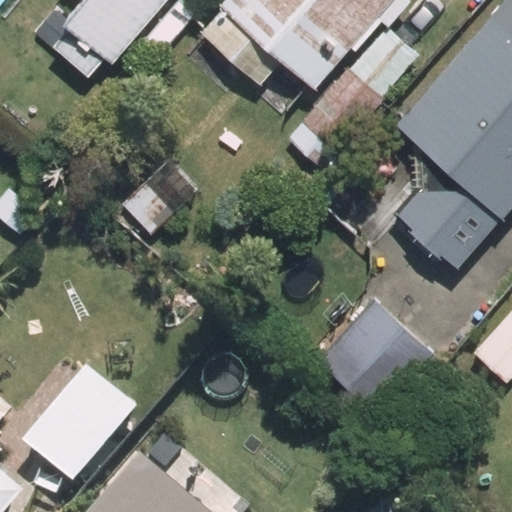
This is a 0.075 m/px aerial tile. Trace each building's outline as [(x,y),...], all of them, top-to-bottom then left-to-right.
[(65,0),(52,16),(110,65),(166,0),(65,0)] [(230,0),(202,33),(261,84),(278,64),(314,95),(395,0),(230,0)] [(459,276),(511,214),(511,12),(499,2),(394,125),(440,165),(393,220),(459,276)] [(386,27),(304,122),(337,149),(418,54),(386,27)] [(26,171),(0,200),(0,217),(22,237),(56,198),(26,171)] [(315,363),(378,417),(433,353),(370,299),(315,363)] [(511,314),(476,357),(505,381),(511,372),(511,314)] [(21,448),(75,494),(141,416),(87,371),(21,448)] [(200,511),(141,461),(96,511),(200,511)] [(0,482),(0,511),(15,511),(23,503),(5,489),(7,488),(0,482)]
